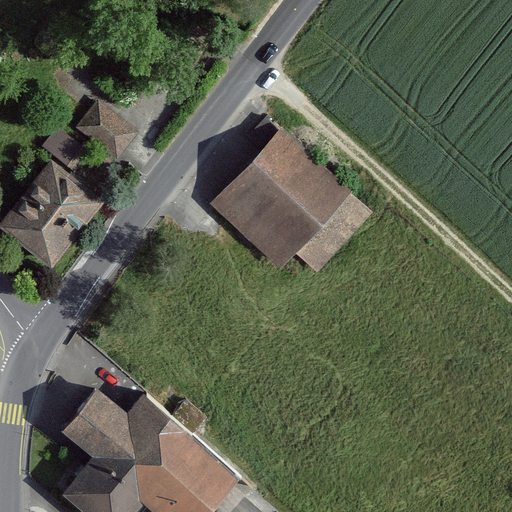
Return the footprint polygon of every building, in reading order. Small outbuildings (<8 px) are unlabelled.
[(115,161),(142,129),(101,94),(74,126),(115,161)] [(44,142),(67,160),(83,139),(61,121),(44,142)] [(376,210),(282,123),(210,200),(283,268),(297,252),(319,272),(376,210)] [(53,267),(108,199),(56,156),(0,224),(53,267)] [(206,511),(242,471),(146,389),(129,408),(103,385),(67,427),(99,455),(67,492),(90,511),(134,511),(146,498),(163,511),(206,511)]
